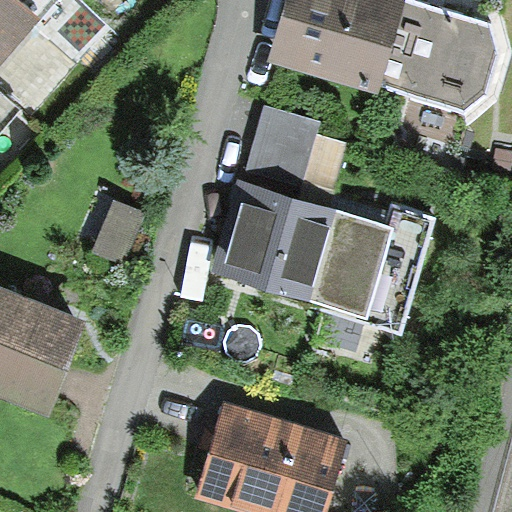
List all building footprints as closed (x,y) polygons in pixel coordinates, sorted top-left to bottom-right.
[(477,12),(405,0),(283,0),(270,79),(459,112),(477,12)] [(0,3),(0,58),(27,26),(0,3)] [(435,234),(242,194),(222,288),(415,328),(435,234)] [(109,250),(139,259),(155,207),(125,198),(109,250)] [(69,319),(0,294),(0,396),(37,410),(69,319)] [(311,511),(327,452),(221,425),(199,511),(311,511)]
